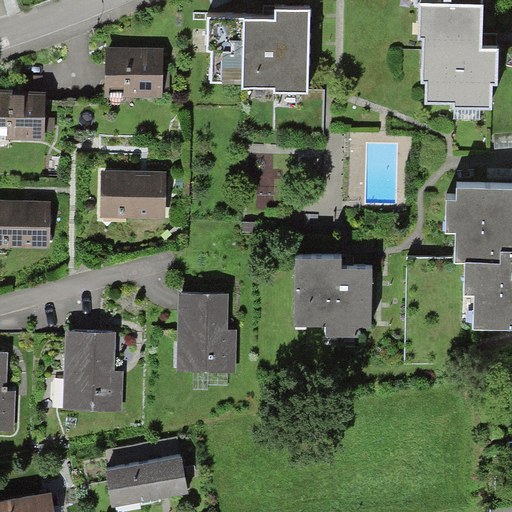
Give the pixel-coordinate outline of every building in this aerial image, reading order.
[(419,0),(419,26),(424,26),(423,68),(430,68),(429,90),(456,90),(456,98),(490,99),(491,71),(497,71),(498,34),(483,34),(483,0),(419,0)] [(307,84),(309,3),(275,3),(275,13),(207,12),(207,42),(211,44),(210,75),(275,77),(275,83),(307,84)] [(163,42),(104,42),(105,93),(164,92),(163,42)] [(10,87),(0,86),(0,132),(44,133),(44,128),(44,115),(45,84),(10,83),(10,87)] [(55,115),(44,115),(44,128),(55,128),(55,115)] [(136,166),(102,166),(102,214),(166,215),(167,167),(151,166),(151,170),(135,170),(136,166)] [(511,180),(457,180),(457,194),(447,194),(447,226),(457,226),(457,257),(467,257),(467,255),(500,255),(501,243),(511,242),(511,180)] [(51,195),(0,194),(0,242),(50,243),(51,195)] [(511,243),(501,243),(500,255),(467,255),(465,288),(474,288),(473,321),(511,322),(511,243)] [(343,265),(343,252),(296,253),(297,324),(327,323),(327,336),(364,336),(363,327),(377,326),(376,265),(354,265),(347,265),(343,265)] [(460,255),(407,254),(405,363),(468,364),(469,323),(458,323),(460,255)] [(229,285),(179,284),(178,368),(236,369),(237,325),(228,325),(229,285)] [(116,324),(66,323),(64,404),(122,406),(123,367),(115,367),(116,324)] [(9,343),(0,342),(0,427),(17,428),(18,385),(9,385),(9,343)] [(181,448),(106,462),(112,500),(164,491),(188,486),(181,448)] [(55,511),(51,485),(0,493),(0,511),(55,511)]
